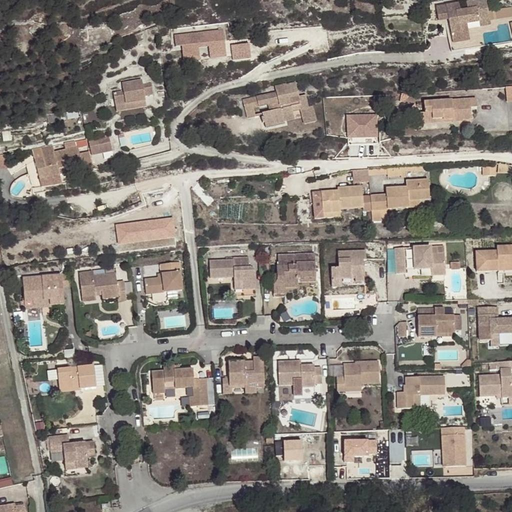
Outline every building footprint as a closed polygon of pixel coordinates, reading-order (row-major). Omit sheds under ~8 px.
[(465,9),(485,6),(484,0),(482,0),(464,3),(465,9)] [(487,22),(485,6),(465,9),(465,11),(459,12),(458,9),(436,12),(437,17),(446,15),(447,20),(446,20),(447,27),(443,28),(445,44),(449,44),(450,54),(478,50),(474,24),(477,24),(487,22)] [(225,54),(223,29),(179,34),(182,58),(197,57),(199,46),(211,45),(212,55),(225,54)] [(234,45),(235,60),(254,59),(253,44),(234,45)] [(112,92),(113,105),(134,103),(133,97),(143,96),(152,95),(151,84),(142,85),(141,81),(122,83),(122,91),(112,92)] [(243,98),(246,116),(254,114),(253,106),(267,103),(271,102),(275,102),(288,101),(299,100),(300,100),(299,97),(297,83),(287,85),(287,84),(276,86),(277,92),(243,98)] [(134,103),(113,105),(114,111),(145,107),(143,96),(133,97),(134,103)] [(418,125),(444,123),(443,117),(453,116),(453,122),(463,121),(463,119),(471,119),(470,107),(477,106),(477,98),(424,103),(425,113),(416,114),(418,125)] [(272,110),(269,110),(261,112),(262,116),(260,116),(261,121),(263,121),(264,127),(283,124),(282,121),(281,116),(292,115),(292,111),(301,110),(300,100),(299,100),(288,101),(275,102),(271,102),(272,110)] [(308,108),(307,100),(300,100),(301,110),(304,125),(315,123),(312,107),(308,108)] [(373,118),(344,119),(346,148),(374,147),(373,118)] [(94,155),(115,150),(111,135),(90,140),(94,155)] [(56,151),(36,154),(39,173),(64,169),(64,166),(80,164),(77,145),(56,148),(56,151)] [(370,169),(354,170),(355,182),(371,181),(370,169)] [(322,192),(322,213),(340,212),(340,208),(363,207),(363,212),(409,209),(409,203),(430,201),(428,181),(408,182),(408,188),(386,190),(387,195),(362,197),(362,186),(337,188),(338,191),(322,192)] [(172,219),(117,226),(119,245),(175,237),(172,219)] [(476,272),(498,272),(498,265),(511,265),(511,246),(497,247),(497,252),(475,253),(476,272)] [(417,248),(417,270),(435,270),(435,274),(435,277),(449,277),(449,254),(441,255),(441,247),(417,248)] [(406,248),(396,249),(396,276),(406,275),(406,248)] [(331,270),(331,282),(341,281),(350,281),(350,278),(355,278),(355,281),(355,284),(364,283),(363,261),(367,261),(366,252),(338,253),(339,269),(331,270)] [(294,267),(294,263),(294,255),(278,256),(279,267),(277,267),(277,276),(277,281),(273,285),(274,298),(307,296),(306,283),(317,282),(316,262),(297,263),(297,267),(294,267)] [(211,279),(231,278),(231,275),(234,275),(234,278),(234,283),(242,283),(242,290),(256,290),(255,271),(253,267),(249,268),(249,256),(234,257),(233,260),(210,261),(211,279)] [(79,274),(81,298),(95,296),(95,292),(101,292),(102,296),(102,300),(118,298),(118,303),(126,302),(124,283),(117,284),(116,275),(93,277),(93,272),(79,274)] [(162,279),(158,279),(145,280),(146,295),(182,291),(180,272),(162,273),(162,279)] [(60,277),(22,280),(24,304),(49,302),(50,308),(63,307),(60,277)] [(494,316),(498,316),(498,307),(478,308),(480,341),(492,341),(491,335),(496,334),(511,333),(511,319),(498,320),(494,321),(494,316)] [(417,337),(430,337),(430,333),(454,332),(454,314),(418,315),(417,337)] [(247,360),(228,361),(229,377),(222,377),(222,393),(231,393),(231,385),(244,385),(244,387),(256,387),(255,381),(264,380),(263,356),(252,356),(253,359),(253,363),(248,363),(247,360)] [(361,383),(379,383),(379,360),(360,361),(360,363),(344,364),(344,377),(337,377),(338,392),(346,391),(346,387),(361,387),(361,383)] [(322,385),(321,368),(314,369),(313,366),(308,366),(301,366),(300,362),(278,363),(279,386),(293,386),(294,395),(301,394),(301,388),(314,387),(314,385),(322,385)] [(511,362),(497,363),(497,372),(500,372),(511,371),(511,362)] [(174,369),(174,364),(162,365),(162,370),(151,371),(152,391),(164,391),(164,380),(173,379),(174,386),(193,385),(198,384),(199,404),(208,404),(206,376),(198,377),(197,372),(192,367),(178,368),(174,369)] [(57,371),(60,390),(80,388),(80,390),(96,388),(94,367),(57,371)] [(511,371),(500,372),(500,376),(478,377),(479,397),(480,398),(496,397),(502,397),(502,400),(508,399),(511,398),(511,382),(511,383),(511,371)] [(453,380),(414,379),(413,394),(404,394),(403,410),(426,411),(427,398),(452,399),(453,380)] [(198,384),(193,385),(194,395),(189,395),(190,405),(199,404),(198,384)] [(406,461),(404,428),(390,429),(392,462),(406,461)] [(465,428),(442,429),(444,467),(467,466),(465,428)] [(77,450),(75,446),(71,446),(69,437),(50,440),(51,455),(64,453),(66,465),(76,464),(78,471),(89,469),(87,460),(96,459),(95,444),(80,445),(81,449),(77,450)] [(376,440),(343,441),(344,463),(362,462),(362,457),(367,457),(367,455),(377,455),(376,440)] [(297,446),(281,447),(283,476),(292,475),(291,461),(297,460),(297,446)] [(325,471),(325,462),(310,463),(310,471),(325,471)]
